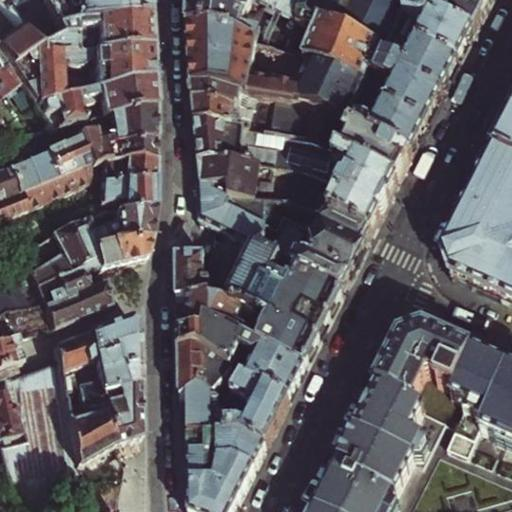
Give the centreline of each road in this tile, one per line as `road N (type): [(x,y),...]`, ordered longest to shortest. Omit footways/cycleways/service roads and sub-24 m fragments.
road 1 (residential): [(163,0),(173,206),(153,313),(157,511)]
road 2 (residential): [(511,39),(388,287)]
road 3 (residential): [(388,287),(273,511)]
road 4 (residential): [(511,340),(388,287)]
